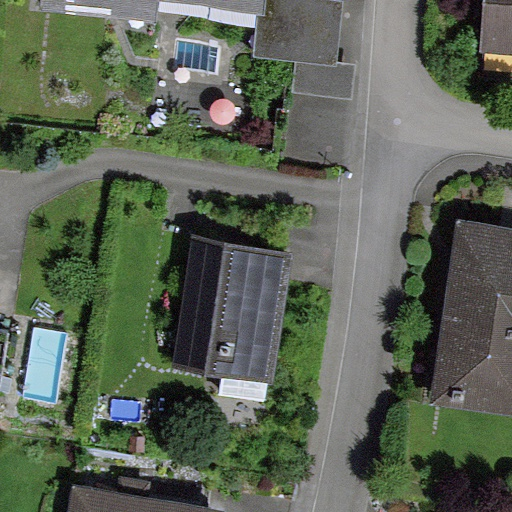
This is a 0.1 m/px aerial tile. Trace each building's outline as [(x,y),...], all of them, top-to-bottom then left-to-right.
[(52,0),(52,5),(152,16),(153,0),(52,0)] [(511,0),(488,0),(487,34),(511,34),(511,0)] [(511,229),(463,223),(440,395),(511,403),(511,229)] [(279,248),(199,237),(183,353),(263,363),(279,248)] [(212,511),(213,506),(75,489),(72,511),(212,511)]
